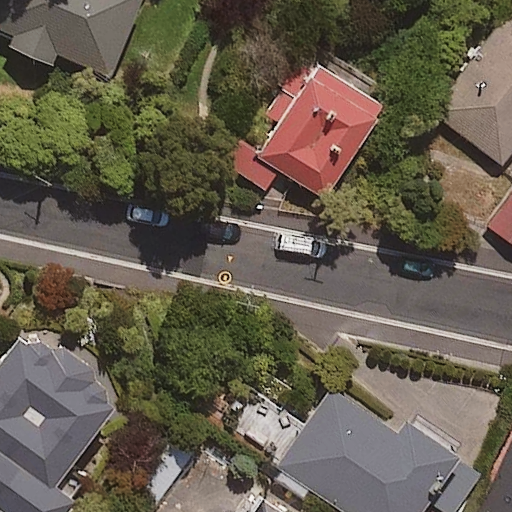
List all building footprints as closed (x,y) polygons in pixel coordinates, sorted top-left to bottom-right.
[(0,0),(0,43),(11,48),(5,64),(53,81),(59,64),(116,85),(143,8),(121,0),(0,0)] [(511,21),(509,19),(430,114),(499,171),(511,155),(511,21)] [(383,122),(293,60),(221,167),(262,196),(276,175),(323,208),(383,122)] [(511,195),(483,237),(511,257),(511,195)] [(93,396),(101,387),(53,351),(46,361),(21,342),(0,370),(0,511),(74,511),(75,511),(55,497),(111,423),(102,415),(108,407),(93,396)] [(268,455),(272,457),(266,467),(299,489),(305,479),(354,511),(407,511),(453,444),(398,407),(391,418),(323,373),(268,455)] [(511,511),(511,425),(477,511),(511,511)] [(148,511),(191,445),(165,429),(123,496),(147,511),(148,511)] [(153,511),(300,511),(210,452),(170,511),(161,511),(156,508),(153,511)]
